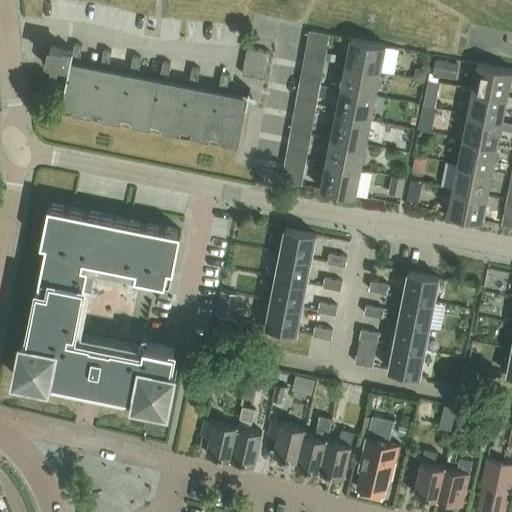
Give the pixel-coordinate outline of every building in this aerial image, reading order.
[(385,44),(384,44),(351,37),(346,63),(380,70),(385,44)] [(53,38),(47,66),(51,67),(48,84),(65,87),(62,103),(74,105),(73,110),(92,114),(93,109),(104,112),(103,116),(121,120),(122,115),(133,117),(132,122),(151,126),(152,121),(163,123),(162,128),(180,132),(182,127),(192,129),(191,134),(210,138),(211,133),(222,135),(221,140),(239,144),(249,96),(227,91),(230,74),(222,72),(219,90),(197,85),(200,68),(193,67),(189,84),(168,79),(171,62),(163,61),(160,77),(138,73),(141,56),(134,55),(130,71),(109,67),(112,50),(104,49),(101,66),(80,61),(83,44),(53,38)] [(336,62),(338,53),(307,46),(305,55),(336,62)] [(248,47),(242,73),(265,78),(271,52),(248,47)] [(455,77),(458,62),(436,58),(433,72),(455,77)] [(508,95),(511,73),(511,68),(478,62),(473,88),(508,95)] [(376,94),(380,70),(346,63),(341,87),(376,94)] [(416,67),(414,78),(422,80),(425,80),(427,69),(416,67)] [(320,84),(322,75),(302,71),(300,81),(320,85),(320,84)] [(320,85),(318,96),(325,97),(327,86),(320,84),(320,85)] [(371,119),(376,94),(341,87),(336,112),(371,119)] [(503,119),(508,95),(473,88),(468,112),(503,119)] [(315,109),(317,100),(297,95),(295,105),(315,109)] [(366,143),(371,119),(336,112),(331,137),(366,143)] [(498,144),(503,119),(468,112),(463,137),(498,144)] [(311,134),(313,124),(292,120),(291,130),(311,134)] [(361,168),(366,143),(331,137),(327,161),(361,168)] [(494,169),(494,168),(498,144),(463,137),(458,162),(494,169)] [(306,161),(308,152),(287,148),(285,157),(306,161)] [(415,155),(412,169),(424,172),(427,157),(415,155)] [(356,194),(361,168),(327,161),(322,187),(356,194)] [(454,186),(489,193),(494,169),(458,162),(454,186)] [(283,170),(281,179),(302,183),(304,174),(283,170)] [(402,194),(405,177),(392,174),(388,191),(402,194)] [(484,219),(489,193),(454,186),(449,212),(484,219)] [(22,336),(14,374),(50,381),(51,376),(135,393),(134,398),(169,405),(177,367),(172,366),(176,347),(145,341),(144,348),(69,333),(70,328),(76,329),(90,263),(84,262),(85,257),(106,261),(103,273),(170,287),(182,229),(50,203),(41,241),(46,242),(27,337),(22,336)] [(285,227),(281,251),(311,257),(316,232),(285,227)] [(281,251),(276,276),(306,281),(311,257),(281,251)] [(345,264),(347,254),(330,251),(328,260),(345,264)] [(408,270),(404,295),(434,301),(439,276),(408,270)] [(276,276),(271,300),(302,306),(306,281),(276,276)] [(341,288),(342,279),(325,276),(323,285),(341,288)] [(387,291),(389,282),(371,279),(370,288),(387,291)] [(404,295),(399,320),(430,325),(434,301),(404,295)] [(271,300),(267,325),(297,330),(302,306),(271,300)] [(336,313),(338,303),(320,300),(319,309),(336,313)] [(366,304),(365,312),(382,316),(384,307),(366,304)] [(399,320),(394,344),(425,350),(430,325),(399,320)] [(332,338),(333,328),(316,325),(314,334),(332,338)] [(362,328),(360,337),(378,340),(379,331),(362,328)] [(378,359),(390,361),(393,333),(381,332),(378,359)] [(394,344),(389,369),(420,375),(425,350),(394,344)] [(357,352),(355,362),(373,365),(375,355),(357,352)] [(300,374),(296,389),(316,394),(319,379),(300,374)] [(276,384),(272,400),(283,403),(286,386),(276,384)] [(432,404),(419,404),(419,418),(432,417),(432,404)] [(239,426),(231,457),(255,463),(262,431),(251,429),(253,420),(256,408),(244,405),(241,417),(239,416),(237,425),(239,426)] [(460,410),(456,426),(469,428),(472,413),(460,410)] [(476,410),(474,423),(485,425),(487,413),(476,410)] [(302,431),(296,458),(294,464),(316,469),(323,436),(328,437),(330,430),(329,429),(332,417),(320,414),(318,427),(317,427),(315,434),(304,432),(302,431)] [(397,460),(401,443),(389,441),(394,420),(372,415),(359,469),(362,470),(358,487),(384,493),(388,476),(391,476),(395,459),(397,460)] [(272,417),(268,435),(277,437),(273,453),(296,458),(302,431),(304,432),(305,425),(272,417)] [(205,418),(202,433),(211,435),(207,452),(231,457),(239,426),(237,425),(205,418)] [(323,436),(316,469),(343,476),(354,430),(341,427),(338,440),(328,437),(323,436)] [(425,448),(414,492),(438,498),(446,466),(434,463),(437,451),(425,448)] [(446,466),(438,498),(462,504),(473,460),(460,457),(457,469),(446,466)] [(486,480),(479,511),(480,511),(503,511),(511,476),(511,461),(489,457),(484,480),(486,480)]
